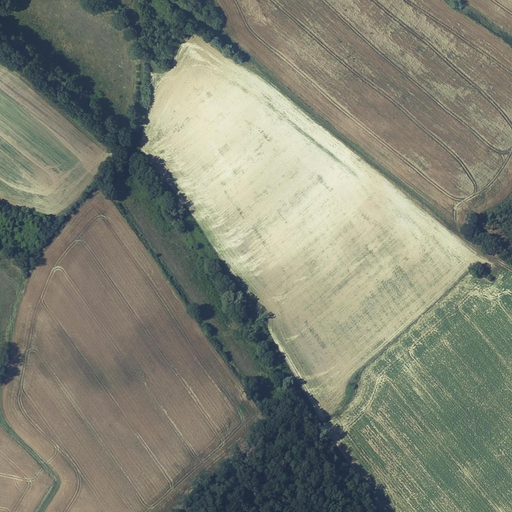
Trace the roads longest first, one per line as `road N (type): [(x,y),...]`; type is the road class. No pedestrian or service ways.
road 1 (track): [(0,390),(17,297),(53,219),(134,141),(142,106),(139,0)]
road 2 (track): [(172,0),(235,42),(511,269)]
